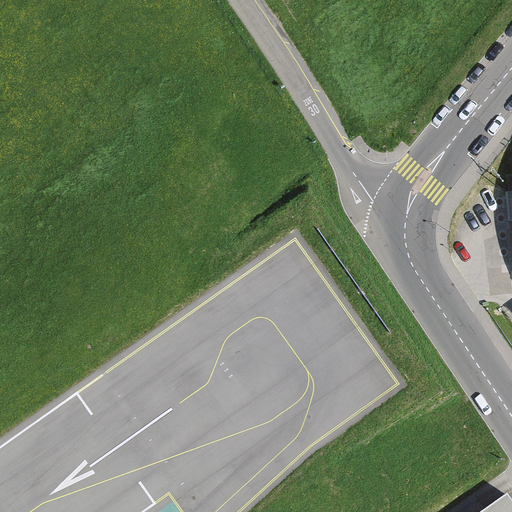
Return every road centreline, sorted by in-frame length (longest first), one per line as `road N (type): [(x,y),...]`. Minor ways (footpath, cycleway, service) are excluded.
road 1 (residential): [(239,0),(405,245)]
road 2 (unclassified): [(511,67),(421,179),(405,245)]
road 3 (unclassified): [(405,245),(511,416)]
